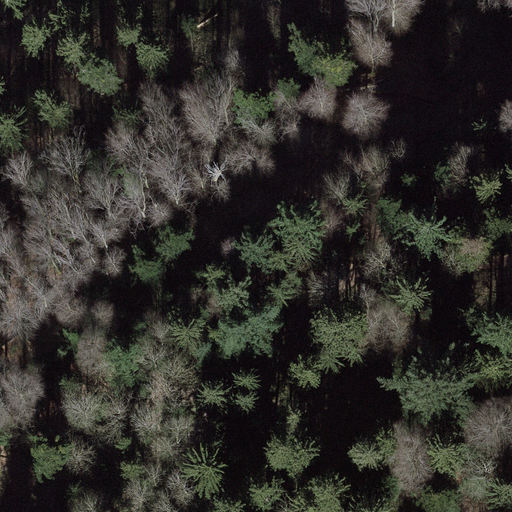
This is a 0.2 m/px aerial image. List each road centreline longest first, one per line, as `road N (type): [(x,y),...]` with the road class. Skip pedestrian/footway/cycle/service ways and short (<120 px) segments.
road 1 (track): [(215,391),(304,311),(387,262),(511,259)]
road 2 (track): [(159,511),(215,391)]
